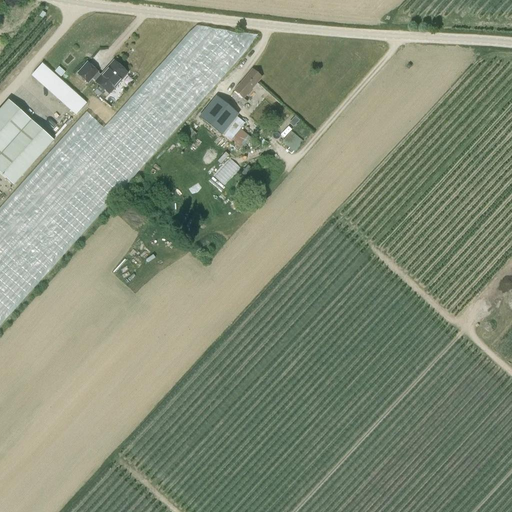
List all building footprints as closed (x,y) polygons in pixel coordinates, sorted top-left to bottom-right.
[(0,30),(0,33),(5,37),(15,24),(8,19),(0,30)] [(108,94),(126,74),(113,62),(100,77),(96,73),(97,73),(87,64),(77,74),(87,83),(91,79),(108,94)] [(41,64),(32,75),(77,114),(86,103),(41,64)] [(234,91),(231,96),(239,102),(237,104),(241,108),(247,102),(243,99),(261,78),(252,70),(234,91)] [(199,118),(221,135),(222,135),(237,116),(238,115),(215,97),(199,118)] [(0,174),(13,186),(53,141),(8,101),(0,109),(0,174)] [(246,123),(237,116),(222,135),(242,152),(247,146),(246,145),(252,139),(241,129),(246,123)] [(294,127),(294,126),(300,121),(295,117),(289,123),(294,127)] [(182,138),(188,143),(196,134),(190,128),(182,138)] [(302,142),(290,132),(281,142),(294,152),(302,142)]
